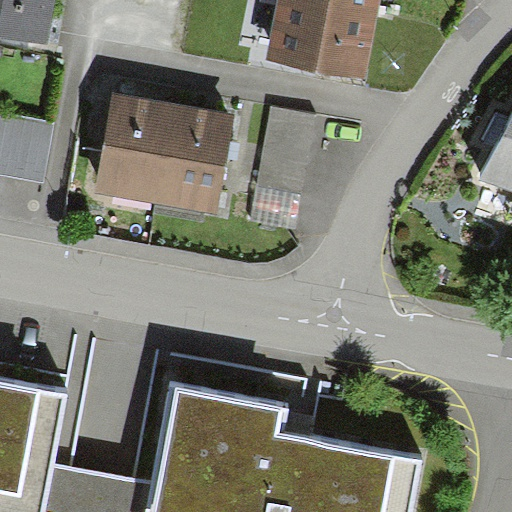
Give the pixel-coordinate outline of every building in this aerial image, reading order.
[(0,0),(0,25),(33,30),(37,0),(0,0)] [(286,0),(276,50),(351,65),(364,0),(286,0)] [(314,199),(324,111),(274,105),(264,193),(314,199)] [(105,182),(202,199),(215,123),(119,107),(105,182)] [(511,120),(493,175),(511,181),(511,120)] [(0,123),(0,170),(35,176),(43,131),(0,123)] [(0,511),(28,511),(55,385),(0,373),(0,511)] [(289,398),(179,378),(154,511),(401,511),(412,453),(283,431),(289,398)]
